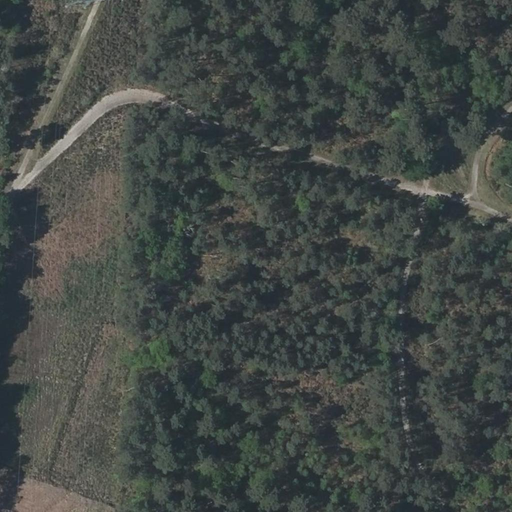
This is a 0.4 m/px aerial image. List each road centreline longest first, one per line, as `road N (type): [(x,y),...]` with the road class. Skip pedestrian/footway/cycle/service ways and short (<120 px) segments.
road 1 (track): [(102,0),(10,196),(97,106),(128,92),(168,98),(214,122),(511,215)]
road 2 (track): [(447,511),(421,471),(400,386),(405,285),(440,153),(484,139)]
road 3 (track): [(437,161),(400,0)]
